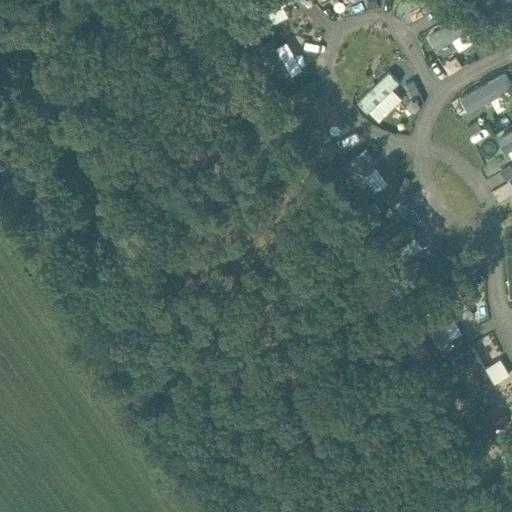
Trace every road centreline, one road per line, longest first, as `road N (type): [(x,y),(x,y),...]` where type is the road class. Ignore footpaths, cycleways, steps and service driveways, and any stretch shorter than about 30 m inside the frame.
road 1 (track): [(511,482),(165,0)]
road 2 (track): [(126,0),(0,51)]
